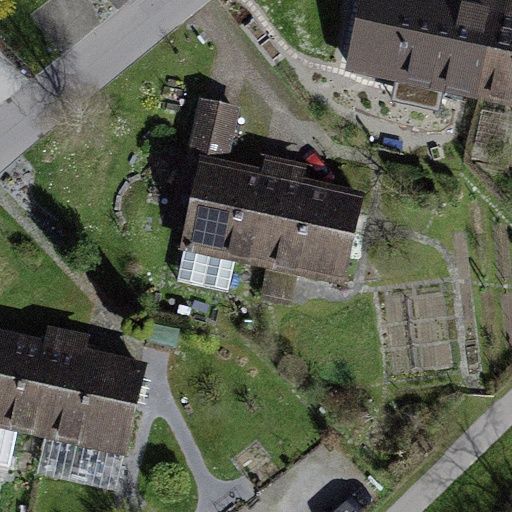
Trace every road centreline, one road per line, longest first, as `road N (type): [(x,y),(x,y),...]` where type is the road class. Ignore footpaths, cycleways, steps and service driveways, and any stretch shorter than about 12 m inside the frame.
road 1 (residential): [(164,0),(40,103),(0,125)]
road 2 (track): [(422,511),(511,421)]
